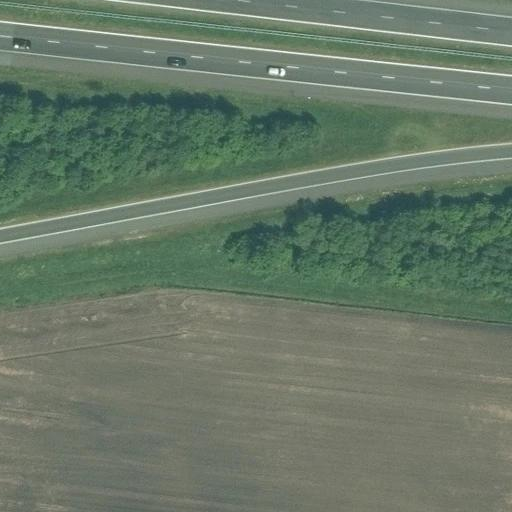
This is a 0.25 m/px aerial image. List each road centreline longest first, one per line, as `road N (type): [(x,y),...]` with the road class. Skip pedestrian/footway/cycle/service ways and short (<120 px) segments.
road 1 (motorway): [(0,238),(432,158),(511,152)]
road 2 (motorway): [(0,38),(511,90)]
road 3 (motorway): [(511,33),(224,0)]
